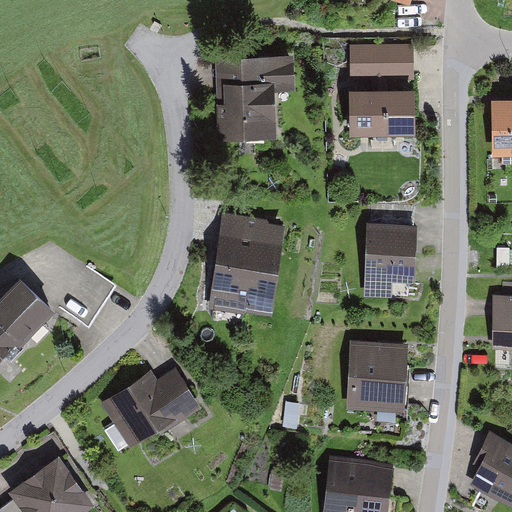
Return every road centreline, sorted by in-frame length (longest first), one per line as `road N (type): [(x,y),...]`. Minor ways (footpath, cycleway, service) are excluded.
road 1 (residential): [(0,444),(110,358),(178,263),(181,117),(170,68),(146,39)]
road 2 (residential): [(431,511),(453,306),(456,36)]
